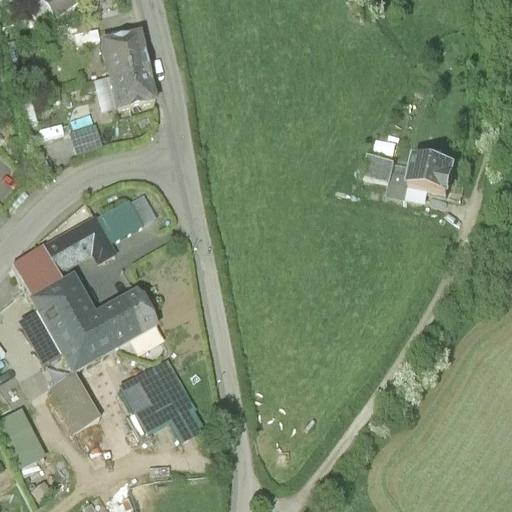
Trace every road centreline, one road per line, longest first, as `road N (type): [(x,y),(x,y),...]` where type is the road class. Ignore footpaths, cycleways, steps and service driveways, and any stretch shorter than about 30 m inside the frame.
road 1 (residential): [(242,511),(227,375),(182,164)]
road 2 (residential): [(182,164),(84,182),(54,200),(0,258)]
road 3 (residential): [(182,164),(143,0)]
